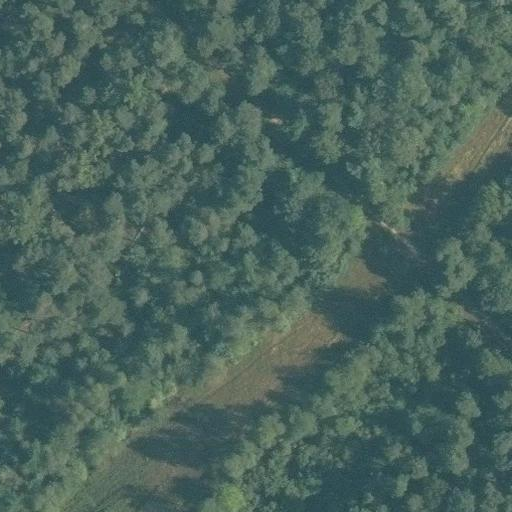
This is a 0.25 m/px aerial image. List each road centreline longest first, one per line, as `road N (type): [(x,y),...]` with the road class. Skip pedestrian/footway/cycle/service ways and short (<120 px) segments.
road 1 (track): [(128,511),(511,115)]
road 2 (track): [(129,0),(511,360)]
